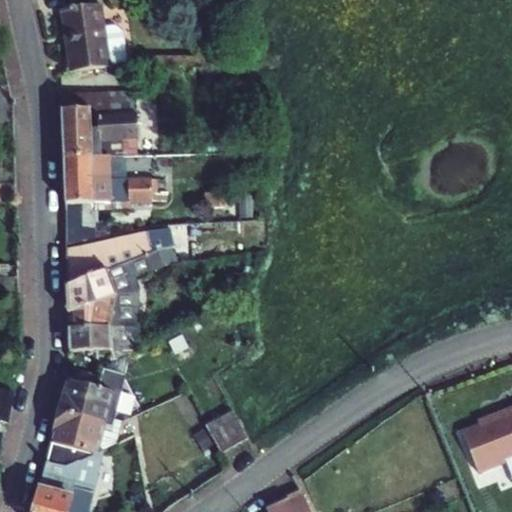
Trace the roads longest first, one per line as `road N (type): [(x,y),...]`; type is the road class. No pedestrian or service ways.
road 1 (residential): [(11,511),(45,349),(40,121),(19,0)]
road 2 (residential): [(208,511),(402,375),(511,335)]
